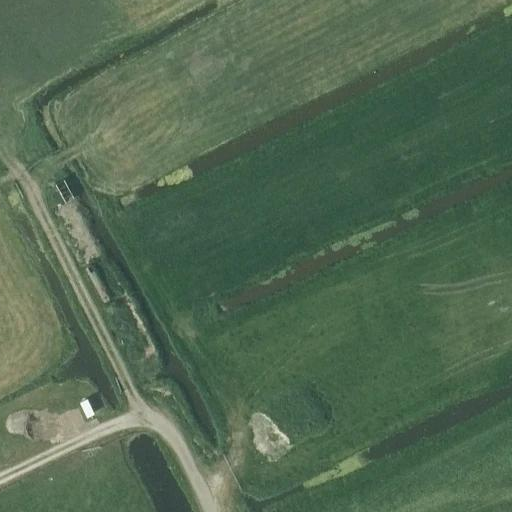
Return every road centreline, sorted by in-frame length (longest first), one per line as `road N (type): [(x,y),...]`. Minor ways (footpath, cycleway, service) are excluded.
road 1 (track): [(79,148),(30,184),(142,415)]
road 2 (track): [(130,417),(0,479)]
road 3 (unclassified): [(212,511),(171,433),(142,415),(130,417)]
